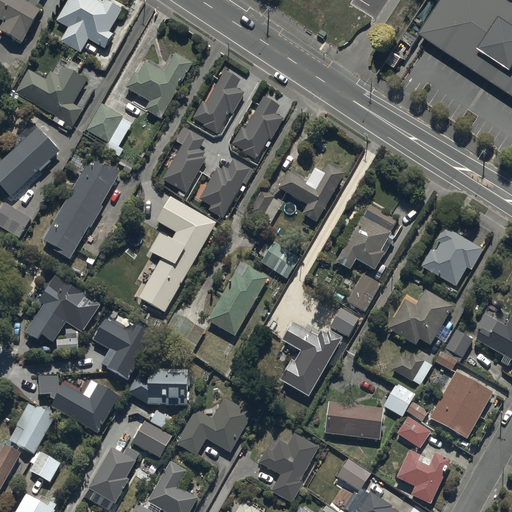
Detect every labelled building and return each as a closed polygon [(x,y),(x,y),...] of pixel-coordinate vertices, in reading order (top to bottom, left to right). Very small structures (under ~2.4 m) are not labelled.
[(39,6),(29,0),(27,0),(26,3),(19,0),(0,0),(0,32),(23,45),(41,12),(37,10),(39,6)] [(70,30),(62,44),(81,55),(89,41),(105,51),(114,36),(111,34),(123,13),(101,0),(69,0),(56,22),(70,30)] [(511,2),(508,0),(441,0),(419,35),(428,41),(511,95),(511,2)] [(135,75),(126,90),(149,103),(144,111),(161,121),(194,65),(177,55),(166,74),(145,62),(137,76),(135,75)] [(28,71),(14,94),(56,118),(54,122),(71,131),(82,111),(73,106),(87,82),(77,76),(81,68),(62,57),(52,74),(50,73),(46,81),(28,71)] [(203,102),(193,120),(204,127),(204,128),(217,136),(231,115),(233,116),(246,95),(237,90),(242,82),(225,72),(206,104),(203,102)] [(281,107),(264,98),(246,132),(241,129),(232,146),(244,153),(243,155),(257,162),(269,141),(273,143),(285,121),(276,116),(281,107)] [(134,126),(102,105),(83,135),(105,149),(106,147),(116,153),(134,126)] [(0,185),(13,198),(39,172),(41,174),(52,164),(52,163),(62,153),(44,135),(52,128),(41,117),(32,125),(31,124),(9,145),(15,150),(0,164),(0,185)] [(182,147),(162,181),(179,191),(176,195),(187,202),(203,174),(199,172),(207,160),(204,158),(206,155),(200,152),(206,141),(183,128),(175,143),(182,147)] [(59,186),(54,194),(67,201),(54,223),(51,221),(40,240),(56,249),(54,253),(70,262),(89,228),(92,230),(104,209),(102,208),(121,174),(104,165),(103,168),(90,160),(88,164),(75,156),(67,170),(80,177),(71,193),(59,186)] [(211,208),(209,212),(224,221),(244,186),(246,188),(255,173),(234,161),(228,171),(223,168),(221,172),(217,170),(199,201),(211,208)] [(345,175),(328,165),(323,174),(315,169),(307,183),(289,173),(279,192),(308,208),(303,217),(318,225),(345,175)] [(272,225),(282,207),(273,202),(274,200),(260,192),(249,212),(272,225)] [(166,314),(216,225),(217,223),(172,198),(157,224),(176,235),(172,242),(159,235),(146,257),(149,258),(140,275),(144,277),(134,296),(140,299),(166,314)] [(0,212),(0,228),(20,241),(33,221),(5,204),(0,212)] [(398,222),(370,207),(363,219),(363,218),(336,264),(351,272),(357,262),(376,273),(386,255),(383,253),(388,245),(391,247),(396,237),(391,234),(398,222)] [(444,228),(421,268),(457,288),(467,270),(473,273),(485,251),(444,228)] [(275,244),(262,265),(287,281),(301,260),(275,244)] [(15,252),(7,247),(0,256),(8,262),(15,252)] [(237,338),(269,280),(241,265),(209,323),(237,338)] [(382,287),(363,276),(347,304),(366,314),(382,287)] [(85,296),(56,277),(38,303),(44,307),(25,335),(38,343),(42,337),(54,345),(74,315),(77,317),(84,306),(80,304),(85,296)] [(409,297),(388,331),(416,348),(420,341),(431,348),(436,340),(446,346),(453,334),(444,328),(455,309),(427,292),(419,304),(409,297)] [(511,317),(510,321),(488,308),(471,340),(468,339),(457,332),(444,356),(458,364),(461,365),(474,341),(504,358),(501,364),(508,368),(511,362),(511,317)] [(342,310),(331,328),(349,339),(360,321),(342,310)] [(206,332),(174,314),(165,330),(196,349),(206,332)] [(292,363),(281,383),(309,400),(343,340),(330,333),(328,335),(323,332),(319,339),(293,324),(282,343),(303,355),(296,366),(292,363)] [(58,355),(79,354),(78,330),(65,331),(66,341),(57,341),(58,355)] [(437,365),(451,373),(440,393),(444,395),(430,420),(468,441),(494,395),(453,372),(458,364),(444,356),(442,355),(437,365)] [(400,358),(392,371),(421,388),(433,367),(413,356),(409,363),(400,358)] [(85,386),(76,381),(67,399),(68,399),(62,410),(78,418),(83,409),(98,417),(119,379),(96,366),(85,386)] [(128,394),(148,407),(188,407),(188,372),(149,372),(149,382),(139,376),(128,394)] [(406,413),(412,404),(417,397),(399,385),(383,408),(402,420),(406,413)] [(213,420),(196,411),(176,446),(197,458),(207,441),(231,454),(253,416),(224,400),(213,420)] [(25,428),(15,446),(35,456),(56,417),(29,403),(18,424),(25,428)] [(385,411),(329,404),(325,435),(381,442),(385,411)] [(412,404),(406,413),(410,416),(397,435),(421,450),(431,434),(420,427),(422,423),(423,423),(428,415),(412,404)] [(136,441),(134,444),(161,460),(173,439),(166,434),(173,422),(157,412),(149,425),(139,420),(129,437),(136,441)] [(280,477),(271,493),(292,506),(304,486),(301,483),(320,451),(295,435),(288,447),(279,442),(273,453),(267,450),(259,464),(280,477)] [(0,493),(21,455),(5,446),(0,456),(0,493)] [(112,449),(89,490),(116,505),(129,482),(127,480),(140,455),(128,449),(124,456),(112,449)] [(432,462),(410,452),(397,480),(403,483),(401,487),(407,490),(408,485),(416,489),(412,498),(432,507),(452,463),(435,456),(432,462)] [(29,472),(30,473),(51,485),(62,466),(40,453),(29,472)] [(349,461),(338,477),(360,493),(371,477),(349,461)] [(187,473),(171,463),(148,503),(145,501),(140,509),(137,507),(133,511),(161,511),(162,511),(163,511),(190,511),(197,500),(178,489),(187,473)] [(358,511),(395,511),(392,510),(393,508),(370,493),(358,511)] [(39,503),(27,496),(17,511),(54,511),(55,511),(58,507),(42,498),(39,503)]
